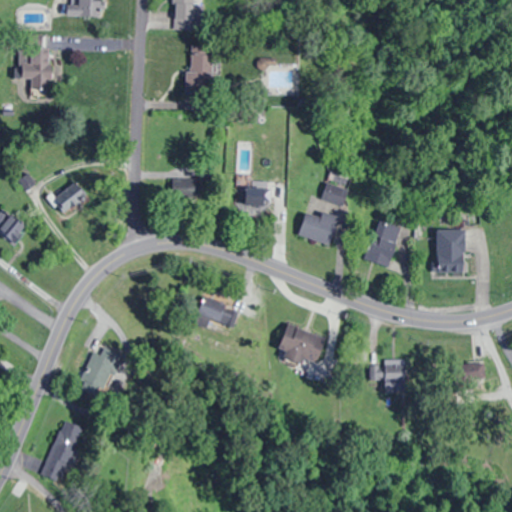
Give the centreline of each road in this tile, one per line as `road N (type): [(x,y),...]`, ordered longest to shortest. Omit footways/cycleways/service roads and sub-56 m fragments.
road 1 (secondary): [(511,308),(456,325),(415,322),(209,248),(137,250),(103,270),(74,306),(0,468)]
road 2 (residential): [(142,0),(137,250)]
